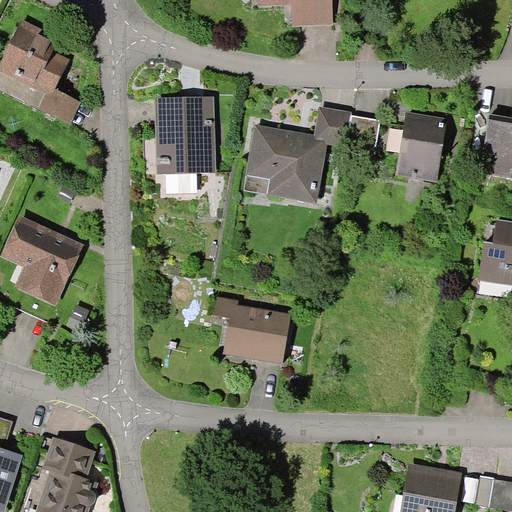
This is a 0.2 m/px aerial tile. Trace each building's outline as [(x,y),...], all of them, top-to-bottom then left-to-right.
[(255,0),(256,2),(281,1),(283,0),(299,0),(300,17),(292,18),(292,25),(329,24),(328,0),(255,0)] [(49,59),(53,50),(42,44),(44,38),(43,36),(42,35),(39,34),(36,36),(18,27),(0,63),(0,71),(51,96),(65,67),(49,59)] [(205,124),(205,100),(159,102),(161,160),(157,161),(156,163),(157,166),(161,166),(162,176),(164,176),(165,193),(177,192),(180,195),(191,195),(194,192),(194,175),(207,175),(206,150),(210,149),(213,145),(213,143),(211,140),(209,138),(206,138),(205,128),(209,127),(210,126),(208,124),(205,124)] [(322,143),(344,147),(349,119),(320,114),(315,142),(255,132),(248,176),(280,182),(277,196),(312,202),(322,143)] [(511,121),(487,118),(482,150),(494,152),(490,177),(511,180),(511,121)] [(378,123),(349,119),(344,147),(369,151),(371,151),(373,150),(374,148),(378,123)] [(435,180),(444,124),(411,119),(409,130),(403,129),(402,133),(409,134),(406,153),(398,156),(395,177),(421,181),(422,178),(435,180)] [(52,304),(77,249),(19,223),(3,258),(26,268),(17,287),(52,304)] [(511,226),(494,224),(490,247),(482,246),(477,279),(494,282),(508,273),(511,273),(511,226)] [(258,363),(280,366),(289,318),(234,308),(226,353),(255,358),(255,362),(258,363)] [(459,388),(496,394),(501,364),(464,359),(459,388)] [(0,509),(1,510),(17,459),(0,454),(0,441),(5,424),(0,422),(0,509)] [(92,485),(80,481),(90,454),(54,442),(44,471),(51,474),(44,495),(29,490),(21,511),(83,511),(85,508),(90,507),(92,503),(92,498),(89,494),(92,485)] [(451,511),(457,481),(407,472),(404,493),(410,494),(407,511),(451,511)] [(473,508),(487,510),(492,482),(478,479),(473,508)] [(511,511),(511,484),(492,482),(487,510),(499,511),(511,511)]
